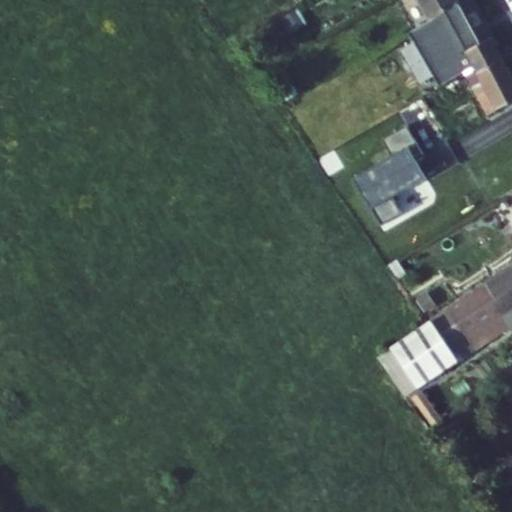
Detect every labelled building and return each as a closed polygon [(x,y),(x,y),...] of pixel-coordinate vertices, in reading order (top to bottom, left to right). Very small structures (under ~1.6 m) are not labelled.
[(258,0),(265,11),(282,0),(258,0)] [(456,0),(418,0),(427,17),(442,8),(456,0)] [(470,0),(456,0),(442,8),(464,48),(472,65),(498,50),(470,0)] [(427,17),(410,26),(441,83),(462,71),(472,65),(464,48),(442,8),(427,17)] [(511,76),(498,50),(472,65),(462,71),(491,123),(511,111),(511,76)] [(511,268),(491,282),(510,310),(511,309),(511,268)] [(416,394),(511,327),(511,312),(510,310),(491,282),(388,353),(416,394)] [(511,455),(500,458),(503,471),(511,469),(511,455)]
